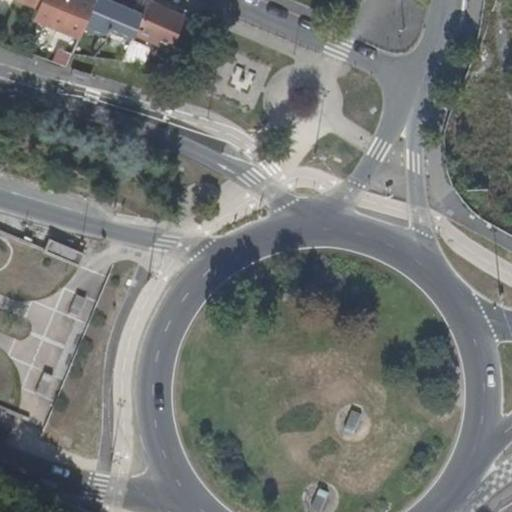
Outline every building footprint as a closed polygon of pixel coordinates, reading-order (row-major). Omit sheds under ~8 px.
[(92,4),(83,0),(39,0),(37,7),(32,18),(30,22),(76,41),(82,26),(92,4)] [(108,29),(131,38),(132,37),(134,32),(139,20),(142,13),(109,0),(93,0),(92,4),(82,26),(105,36),(108,29)] [(178,12),(150,0),(147,0),(142,13),(139,20),(134,32),(168,46),(182,18),(176,15),(178,12)] [(168,46),(134,32),(132,37),(165,51),(168,46)] [(152,48),(133,40),(131,39),(121,61),(144,65),(152,48)] [(231,69),(230,88),(250,89),(251,70),(231,69)] [(49,239),(43,254),(80,268),(86,254),(49,239)] [(18,242),(15,249),(23,253),(26,247),(18,242)] [(87,299),(78,295),(69,314),(78,319),(87,299)] [(53,378),(43,373),(34,393),(44,397),(53,378)]
